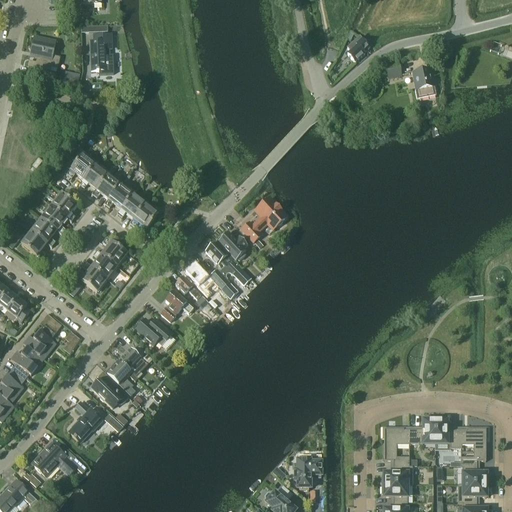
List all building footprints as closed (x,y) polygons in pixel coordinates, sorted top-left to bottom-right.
[(93,43),(89,43),(91,73),(98,73),(99,77),(114,76),(113,57),(110,57),(110,51),(112,51),(112,38),(112,36),(107,36),(92,37),(93,43)] [(33,38),(30,53),(37,55),(35,64),(28,63),(27,68),(49,73),(50,68),(57,70),(60,59),(52,57),(56,43),(33,38)] [(347,56),(354,65),(364,56),(363,55),(369,50),(359,39),(346,50),(350,54),(347,56)] [(398,66),(385,69),(388,80),(400,77),(398,66)] [(411,75),(416,101),(435,97),(430,71),(411,75)] [(79,77),(72,75),(71,82),(78,83),(79,77)] [(350,118),(342,119),(344,128),(351,127),(350,118)] [(66,168),(70,172),(66,177),(71,181),(75,176),(82,182),(83,182),(95,167),(82,157),(79,160),(74,157),(66,168)] [(36,171),(42,163),(38,160),(32,168),(36,171)] [(83,182),(82,182),(78,187),(84,191),(87,186),(95,192),(107,177),(95,167),(83,182)] [(95,192),(91,197),(96,201),(100,196),(107,202),(108,202),(120,187),(107,177),(95,192)] [(108,202),(107,202),(104,207),(109,211),(113,206),(120,212),(133,197),(120,187),(108,202)] [(61,195),(50,208),(66,220),(66,221),(71,224),(75,219),(70,215),(76,208),(76,207),(61,195)] [(120,212),(116,216),(122,220),(125,216),(133,222),(145,206),(133,197),(120,212)] [(249,226),(242,232),(254,245),(262,238),(260,236),(267,229),(272,234),(287,221),(268,201),(255,213),(261,220),(251,229),(249,226)] [(133,222),(129,226),(134,230),(138,226),(146,232),(158,216),(145,206),(133,222)] [(41,221),(56,233),(61,237),(65,232),(60,228),(66,221),(66,220),(50,208),(41,221)] [(46,246),(51,250),(55,244),(50,241),(56,233),(41,221),(31,233),(46,246)] [(21,246),(38,260),(41,262),(45,257),(40,253),(46,246),(31,233),(21,246)] [(227,235),(217,244),(235,263),(237,261),(239,263),(245,257),(243,256),(245,254),(243,251),(247,247),(239,239),(235,243),(227,235)] [(107,249),(101,257),(116,269),(127,256),(111,244),(106,240),(102,245),(107,249)] [(6,247),(12,251),(15,247),(9,242),(6,247)] [(251,281),(246,275),(227,256),(226,257),(214,245),(205,254),(217,267),(220,264),(225,269),(219,274),(217,272),(209,279),(230,301),(238,294),(229,285),(226,282),(227,281),(226,280),(226,279),(225,277),(226,276),(227,275),(230,276),(231,277),(232,276),(243,288),(251,281)] [(97,262),(91,269),(91,270),(106,282),(116,269),(101,257),(96,253),(92,258),(97,262)] [(194,265),(184,275),(190,280),(194,284),(193,286),(206,299),(210,295),(206,290),(212,284),(194,265)] [(87,274),(82,281),(81,282),(96,295),(106,282),(91,270),(91,269),(87,266),(83,271),(87,274)] [(194,301),(196,300),(199,297),(192,289),(193,289),(184,280),(175,287),(184,297),(188,294),(194,301)] [(118,282),(115,287),(119,291),(123,286),(118,282)] [(7,293),(0,301),(0,308),(7,313),(17,300),(7,293)] [(160,316),(170,325),(176,318),(175,318),(181,310),(188,316),(193,311),(186,305),(173,294),(165,304),(169,307),(166,311),(166,310),(160,316)] [(196,305),(202,311),(207,304),(202,299),(196,305)] [(26,308),(17,300),(7,313),(16,321),(15,322),(20,326),(30,313),(25,310),(26,308)] [(139,339),(144,343),(146,343),(153,348),(156,344),(161,349),(172,336),(155,322),(150,327),(144,322),(135,333),(139,336),(139,339)] [(23,346),(26,349),(27,349),(39,359),(44,362),(56,346),(50,342),(54,337),(43,328),(31,344),(27,341),(23,346)] [(80,342),(71,334),(65,342),(75,350),(80,342)] [(130,351),(119,363),(137,381),(142,376),(140,375),(152,363),(139,348),(133,354),(130,351)] [(16,366),(11,372),(24,382),(29,377),(31,378),(44,362),(39,359),(27,349),(26,349),(21,357),(17,354),(10,362),(16,366)] [(119,363),(106,376),(130,399),(135,394),(131,390),(133,388),(126,382),(129,379),(134,384),(137,381),(119,363)] [(0,398),(7,404),(7,403),(14,409),(11,406),(24,391),(20,388),(24,382),(11,372),(1,385),(0,384),(0,398)] [(128,400),(110,382),(105,386),(101,382),(96,387),(95,387),(93,389),(93,390),(92,391),(99,399),(99,401),(102,403),(104,403),(112,411),(117,406),(119,407),(121,406),(123,405),(128,400)] [(134,401),(139,406),(142,403),(137,397),(134,401)] [(0,423),(2,425),(14,409),(7,403),(7,404),(0,398),(0,423)] [(84,418),(78,424),(68,435),(80,446),(91,434),(92,435),(103,423),(90,411),(89,412),(80,404),(75,410),(84,418)] [(109,416),(104,422),(107,425),(115,432),(115,433),(118,435),(123,429),(109,416)] [(119,416),(115,420),(124,428),(127,424),(119,416)] [(435,446),(435,420),(426,420),(426,422),(423,422),(423,432),(409,432),(409,446),(435,446)] [(444,422),(444,420),(435,420),(435,446),(450,446),(450,451),(460,451),(460,447),(460,432),(447,432),(447,422),(444,422)] [(393,431),(393,429),(382,429),(382,440),(384,440),(384,463),(392,463),(392,469),(409,469),(409,460),(396,460),(396,447),(409,447),(409,446),(409,432),(403,432),(403,431),(393,431)] [(487,441),(487,429),(476,429),(476,431),(466,431),(466,432),(460,432),(460,447),(473,447),(473,459),(460,459),(460,470),(462,470),(477,470),(477,463),(485,463),(485,441),(487,441)] [(51,446),(32,467),(37,472),(46,480),(58,468),(68,478),(75,470),(81,465),(63,448),(58,453),(51,446)] [(320,478),(320,465),(310,465),(310,463),(308,463),(308,461),(305,458),(301,458),(298,461),(298,463),(297,463),(297,473),(294,473),(294,484),(297,484),(297,491),(298,491),(298,493),(308,493),(308,491),(310,491),(310,478),(320,478)] [(412,469),(409,469),(392,469),(392,475),(383,475),(383,478),(381,478),(381,487),(407,487),(407,488),(412,488),(412,469)] [(477,475),(477,470),(462,470),(462,487),(488,487),(488,478),(486,478),(486,475),(477,475)] [(16,483),(0,499),(0,511),(18,511),(16,510),(24,502),(29,507),(36,502),(19,486),(16,483)] [(274,492),(263,502),(273,511),(293,511),(285,503),(293,494),(284,486),(277,495),(274,492)] [(407,488),(407,487),(381,487),(381,496),(383,496),(383,499),(392,499),(392,505),(407,505),(407,488)] [(462,487),(457,487),(457,506),(462,506),(462,505),(476,505),(476,499),(486,499),(486,496),(488,496),(488,487),(462,487)]
